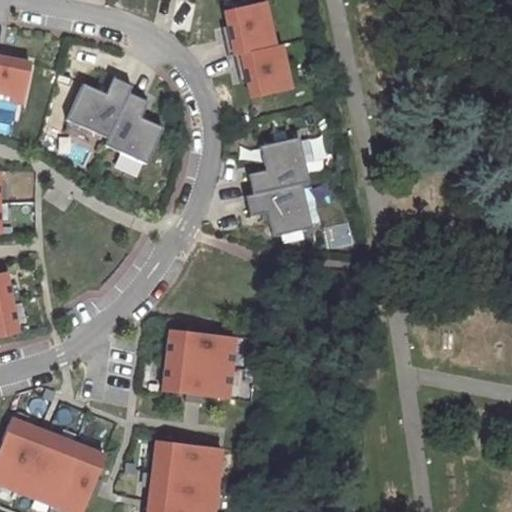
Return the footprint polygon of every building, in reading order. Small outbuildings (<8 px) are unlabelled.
[(262,2),(222,11),(226,27),(219,28),(225,56),(232,55),(271,46),(262,2)] [(277,45),(271,46),(232,55),(238,83),(244,82),(248,98),(287,89),(277,45)] [(0,53),(1,51),(0,50),(0,98),(20,103),(28,63),(0,57),(0,53)] [(106,139),(130,86),(111,77),(104,94),(81,84),(65,120),(106,139)] [(147,101),(127,93),(106,139),(103,146),(145,164),(161,128),(139,118),(147,101)] [(305,181),(295,137),(257,146),(263,169),(244,174),(249,194),(298,183),(305,181)] [(249,194),(242,196),(247,216),(264,213),(269,237),(308,228),(298,183),(249,194)] [(2,272),(0,272),(0,336),(15,333),(2,272)] [(230,336),(168,329),(160,391),(223,398),(230,336)] [(11,416),(0,442),(0,480),(78,511),(80,511),(104,453),(11,416)] [(210,511),(218,448),(154,440),(145,511),(210,511)]
